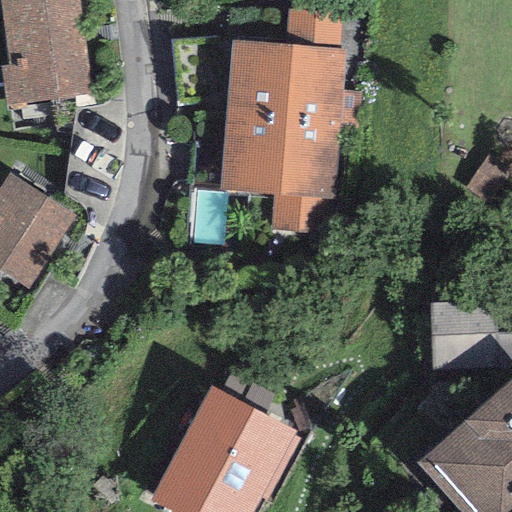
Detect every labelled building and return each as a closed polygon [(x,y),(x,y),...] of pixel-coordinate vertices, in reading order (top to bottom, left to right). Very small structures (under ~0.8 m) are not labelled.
[(0,0),(0,1),(3,26),(82,17),(80,0),(0,0)] [(229,42),(225,111),(339,118),(343,51),(336,50),(339,10),(289,7),(286,46),(229,42)] [(92,94),(82,17),(3,26),(8,66),(0,67),(5,105),(92,94)] [(339,118),(225,111),(220,190),(272,194),(270,231),(331,235),(339,118)] [(76,217),(8,174),(0,186),(0,272),(28,290),(76,217)] [(495,302),(430,304),(431,371),(496,369),(495,302)] [(511,511),(511,378),(416,461),(459,511),(511,511)] [(210,386),(148,500),(170,511),(252,511),(260,498),(267,502),(300,441),(292,436),(295,432),(210,386)]
